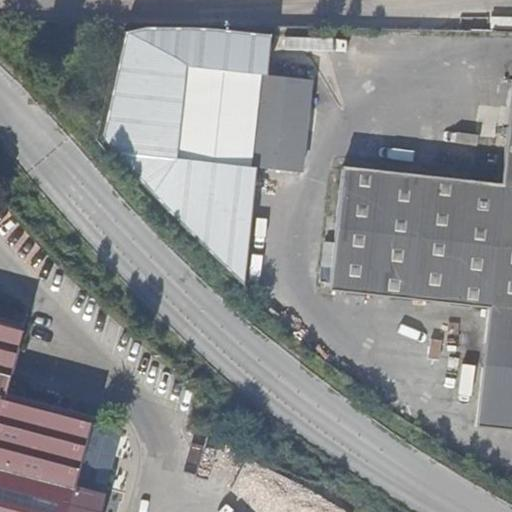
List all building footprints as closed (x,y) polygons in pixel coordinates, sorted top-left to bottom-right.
[(323,289),(483,309),(469,427),(511,432),(511,65),(495,186),(337,168),(323,289)] [(181,67),(172,159),(242,168),(254,76),(181,67)] [(254,76),(242,168),(302,175),(311,83),(254,76)] [(0,234),(33,269),(48,255),(1,205),(0,206),(0,234)] [(15,360),(24,325),(0,318),(0,511),(101,511),(105,498),(74,489),(92,417),(6,395),(15,360)]
